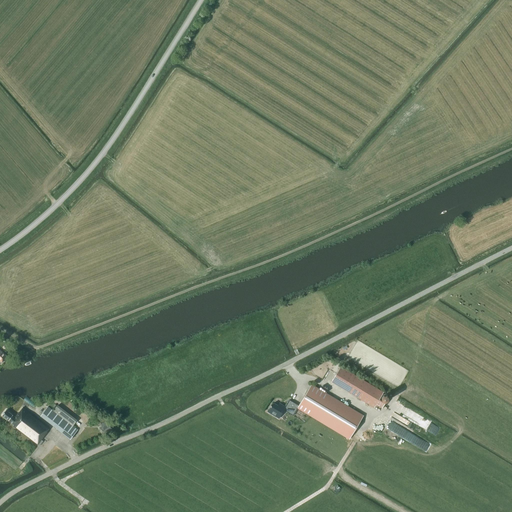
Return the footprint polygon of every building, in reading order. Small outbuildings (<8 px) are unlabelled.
[(340,366),(331,382),(374,407),(383,392),(340,366)] [(271,406),(267,412),(279,419),(284,410),(293,416),(298,408),(349,439),(363,416),(311,385),(299,406),(290,400),(285,407),(279,404),(278,406),(273,403),(272,406),(271,406)] [(15,417),(6,410),(2,415),(14,425),(13,426),(37,445),(38,444),(39,446),(43,441),(42,439),(47,433),(46,432),(49,428),(23,407),(15,417)] [(57,429),(57,430),(70,440),(78,431),(48,407),(41,416),(57,429)] [(113,429),(111,423),(107,425),(106,422),(100,424),(102,427),(99,428),(102,434),(113,429)] [(428,431),(437,435),(441,426),(432,422),(428,431)]
